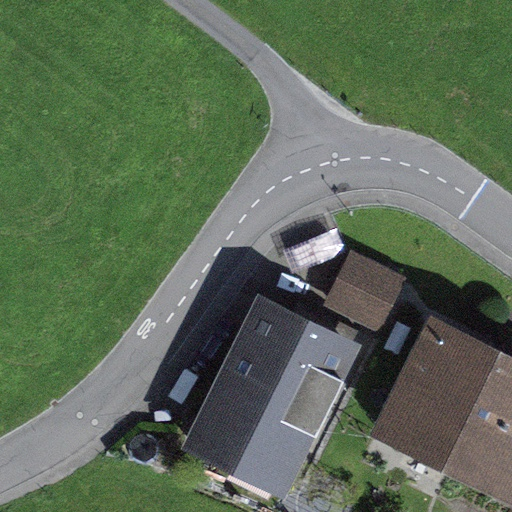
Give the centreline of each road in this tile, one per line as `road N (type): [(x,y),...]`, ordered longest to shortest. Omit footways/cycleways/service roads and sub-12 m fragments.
road 1 (residential): [(333,162),(253,203),(102,405),(0,463)]
road 2 (residential): [(333,162),(287,72),(194,0)]
road 3 (residential): [(511,225),(413,163),(333,162)]
